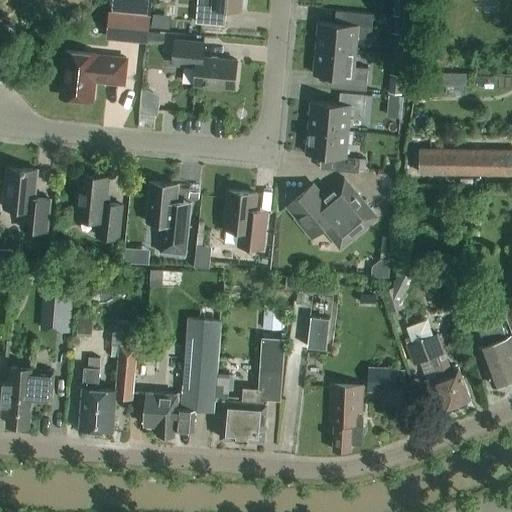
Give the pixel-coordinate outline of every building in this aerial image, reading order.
[(197,0),(196,23),(224,25),(225,9),(241,11),(241,0),(197,0)] [(407,15),(408,0),(395,0),(394,14),(407,15)] [(150,8),(149,15),(148,31),(165,32),(165,31),(162,31),(163,20),(167,21),(168,10),(150,8)] [(148,31),(149,15),(108,11),(106,39),(146,43),(147,43),(148,31)] [(318,22),(315,48),(355,52),(357,37),(370,38),(373,14),(345,12),(344,24),(318,22)] [(394,16),(392,34),(405,35),(407,17),(394,16)] [(147,43),(146,43),(146,45),(164,46),(165,32),(148,31),(147,43)] [(172,64),(195,66),(194,85),(234,89),(236,61),(202,58),(204,43),(175,41),(172,64)] [(315,48),(313,74),(341,77),(340,89),(366,91),(368,68),(354,67),(355,52),(315,48)] [(61,95),(92,98),(94,81),(124,85),(127,59),(65,53),(61,95)] [(466,86),(466,73),(425,73),(425,86),(466,86)] [(402,95),(404,76),(390,74),(388,93),(402,95)] [(338,104),(310,102),(308,128),(348,131),(349,116),(363,118),(365,95),(339,92),(338,104)] [(389,95),(387,117),(401,118),(403,97),(389,95)] [(293,125),(288,146),(302,150),(307,129),(293,125)] [(348,131),(308,128),(306,154),(334,156),(332,170),(358,172),(359,158),(346,157),(348,131)] [(511,150),(420,149),(420,173),(511,174),(511,150)] [(7,168),(3,208),(24,210),(22,228),(47,230),(50,200),(34,198),(37,170),(22,169),(22,170),(7,168)] [(79,174),(74,218),(98,221),(96,236),(118,239),(122,205),(106,204),(109,177),(79,174)] [(377,216),(344,177),(322,195),(313,184),(287,206),(296,217),(295,218),(311,238),(322,229),(339,248),(377,216)] [(378,177),(376,195),(392,197),(393,179),(378,177)] [(472,179),(460,179),(460,187),(472,187),(472,179)] [(190,202),(176,201),(178,184),(150,182),(146,222),(163,224),(160,253),(185,256),(190,202)] [(267,210),(254,208),(255,193),(229,190),(225,229),(240,231),(238,246),(263,248),(267,210)] [(389,277),(390,260),(380,259),(372,266),(371,276),(389,277)] [(400,300),(412,278),(400,271),(392,285),(382,291),(389,312),(403,308),(400,300)] [(69,331),(72,287),(50,285),(48,308),(58,308),(57,330),(69,331)] [(376,295),(360,295),(360,305),(376,305),(376,295)] [(200,307),(199,319),(188,317),(182,393),(177,393),(177,395),(147,393),(144,425),(158,426),(157,434),(174,435),(175,428),(193,430),(195,410),(214,411),(214,399),(217,373),(221,321),(220,321),(221,309),(200,307)] [(262,329),(281,330),(282,308),(264,307),(262,329)] [(511,307),(503,311),(511,330),(511,329),(511,307)] [(311,316),(307,347),(326,349),(330,318),(311,316)] [(437,333),(433,335),(426,319),(406,327),(412,343),(407,344),(414,364),(431,358),(437,376),(426,380),(431,394),(435,393),(441,409),(469,399),(458,368),(451,371),(437,333)] [(109,345),(120,346),(136,347),(136,355),(154,356),(157,324),(114,321),(113,329),(111,329),(109,345)] [(480,330),(485,345),(479,347),(493,386),(511,379),(511,341),(510,336),(506,338),(501,322),(480,330)] [(243,401),(227,400),(223,400),(220,438),(264,442),(267,400),(282,401),(286,340),(263,339),(260,389),(244,388),(243,401)] [(88,357),(87,368),(84,368),(79,429),(113,432),(116,397),(132,399),(136,355),(136,347),(120,346),(116,391),(98,389),(101,358),(88,357)] [(367,392),(396,393),(397,368),(368,366),(367,392)] [(53,373),(12,370),(11,383),(8,425),(27,427),(29,400),(39,400),(42,403),(46,403),(49,401),(51,397),(53,373)] [(214,399),(223,400),(227,400),(228,390),(233,390),(234,374),(217,373),(214,399)] [(361,444),(362,416),(361,416),(363,385),(331,383),(329,424),(334,424),(332,450),(351,451),(351,444),(361,444)]
